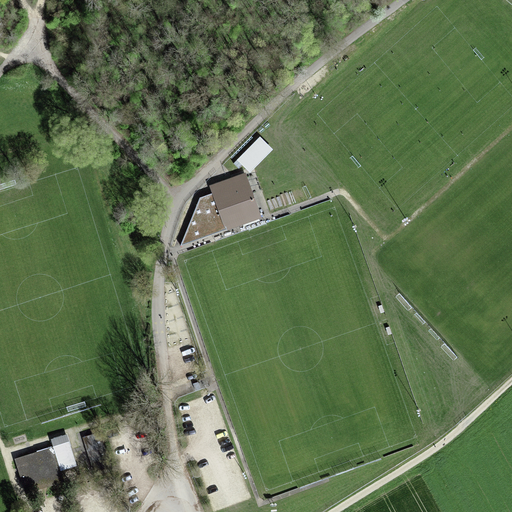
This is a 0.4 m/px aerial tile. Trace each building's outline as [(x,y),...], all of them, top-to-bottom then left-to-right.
[(103,34),(89,42),(93,49),(107,41),(103,34)] [(214,193),(201,198),(183,243),(259,215),(244,175),(212,186),(214,193)] [(102,432),(82,438),(92,470),(112,464),(102,432)] [(67,443),(39,452),(46,475),(74,466),(67,443)] [(39,452),(17,459),(27,490),(49,483),(46,475),(39,452)]
